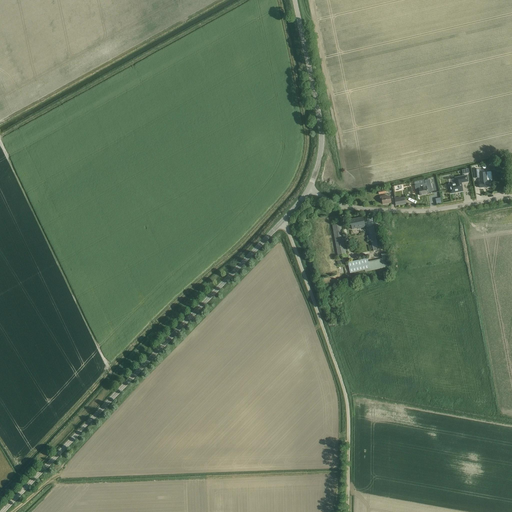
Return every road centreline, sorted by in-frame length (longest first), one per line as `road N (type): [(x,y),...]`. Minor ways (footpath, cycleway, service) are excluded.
road 1 (unclassified): [(0,502),(276,219)]
road 2 (unclassified): [(345,511),(340,376),(276,219)]
road 3 (unclassified): [(511,196),(426,212),(367,211),(302,187)]
road 4 (unclassified): [(302,187),(316,117),(294,0)]
